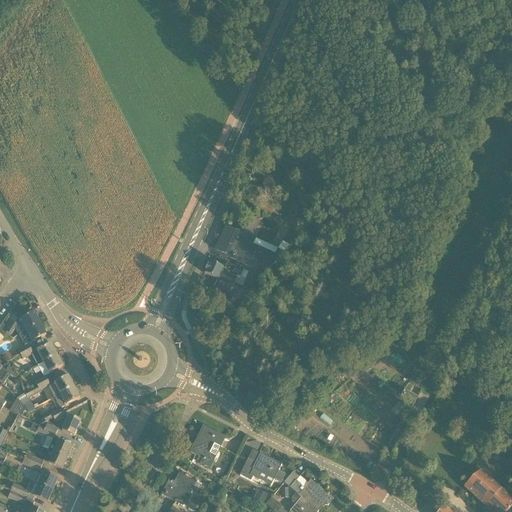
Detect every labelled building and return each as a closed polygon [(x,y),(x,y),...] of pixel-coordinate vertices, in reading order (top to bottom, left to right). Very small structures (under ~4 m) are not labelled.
[(226,228),(216,251),(237,261),(266,275),(280,259),(245,243),(247,237),(238,233),(226,228)] [(284,253),(289,245),(283,242),(279,249),(284,253)] [(236,279),(222,273),(224,269),(209,263),(204,275),(233,287),(236,279)] [(256,276),(249,273),(243,285),(250,288),(253,281),(258,283),(262,279),(256,276)] [(18,326),(15,329),(19,336),(26,333),(40,325),(40,324),(34,314),(20,321),(18,326)] [(18,326),(10,321),(3,331),(11,336),(18,326)] [(25,347),(18,350),(21,356),(31,350),(29,345),(32,343),(46,336),(45,333),(40,325),(26,333),(19,336),(25,347)] [(38,367),(57,357),(51,345),(32,356),(38,367)] [(23,360),(34,354),(31,350),(21,356),(22,358),(23,360)] [(57,357),(38,367),(44,377),(63,367),(57,357)] [(0,367),(0,383),(3,385),(10,376),(6,372),(4,371),(2,370),(3,369),(2,369),(0,367)] [(14,379),(18,374),(9,368),(6,372),(10,376),(14,379)] [(31,391),(25,394),(27,398),(28,400),(43,392),(49,389),(54,399),(60,396),(74,389),(68,377),(54,385),(50,387),(50,386),(48,382),(37,388),(37,387),(31,391)] [(45,377),(35,383),(37,388),(48,382),(45,377)] [(80,399),(74,389),(60,396),(66,407),(80,399)] [(415,403),(418,398),(419,399),(415,408),(414,410),(421,414),(429,397),(426,395),(426,396),(420,393),(418,398),(404,391),(402,396),(415,403)] [(25,394),(17,399),(24,406),(26,403),(29,401),(28,400),(27,398),(25,394)] [(44,418),(46,423),(59,416),(64,414),(62,409),(60,410),(51,414),(44,418)] [(80,422),(68,416),(62,432),(74,437),(80,422)] [(30,431),(36,434),(39,426),(33,423),(30,431)] [(57,435),(59,430),(48,425),(46,430),(57,435)] [(57,435),(46,430),(39,427),(37,432),(55,440),(57,435)] [(197,440),(191,453),(198,457),(203,460),(201,465),(210,470),(216,457),(210,454),(215,445),(221,447),(225,439),(213,433),(203,428),(200,435),(202,436),(199,441),(197,440)] [(8,434),(6,432),(3,431),(0,436),(0,447),(1,448),(8,434)] [(72,448),(58,441),(53,439),(48,451),(67,459),(72,448)] [(62,471),(67,459),(48,451),(43,462),(44,463),(62,471)] [(44,463),(43,462),(22,453),(20,458),(25,459),(24,460),(42,468),(44,463)] [(248,459),(239,477),(251,483),(253,478),(271,487),(274,481),(281,484),(285,476),(279,472),(280,470),(282,466),(278,464),(272,461),(271,462),(267,460),(267,458),(260,455),(256,463),(248,459)] [(40,472),(42,468),(24,460),(22,465),(40,472)] [(480,471),(464,488),(475,497),(476,497),(477,498),(477,499),(479,501),(486,507),(501,490),(480,471)] [(293,473),(284,484),(296,494),(316,510),(321,504),(324,506),(325,507),(328,506),(333,500),(328,495),(323,492),(311,481),(308,484),(304,489),(301,487),(301,486),(296,482),(299,479),(293,473)] [(30,482),(31,482),(34,484),(53,492),(58,481),(43,474),(42,477),(33,474),(30,482)] [(169,481),(162,495),(183,507),(190,493),(195,484),(181,476),(177,484),(174,483),(172,482),(171,483),(169,481)] [(14,486),(11,493),(26,500),(32,503),(34,498),(48,503),(53,492),(34,484),(31,482),(27,492),(14,486)] [(511,500),(501,490),(486,507),(491,511),(507,511),(511,507),(511,500)] [(24,506),(26,500),(11,493),(8,499),(24,506)] [(265,499),(255,494),(252,500),(262,505),(265,499)] [(318,511),(316,510),(296,494),(292,498),(292,502),(296,506),(290,511),(318,511)] [(237,509),(243,501),(236,496),(234,498),(231,495),(227,502),(237,509)] [(284,511),(281,509),(282,508),(276,503),(279,500),(274,496),(266,505),(274,511),(284,511)]
